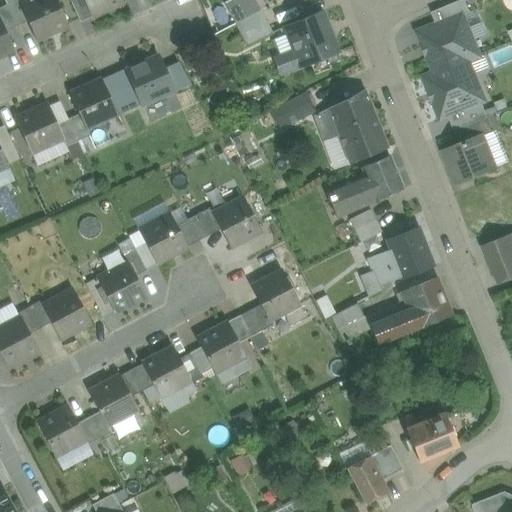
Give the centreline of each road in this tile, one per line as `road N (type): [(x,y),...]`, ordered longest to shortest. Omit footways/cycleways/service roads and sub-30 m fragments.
road 1 (residential): [(372,24),(511,389)]
road 2 (residential): [(0,404),(177,313),(204,284)]
road 3 (residential): [(0,96),(171,23)]
road 4 (residential): [(511,439),(410,511)]
